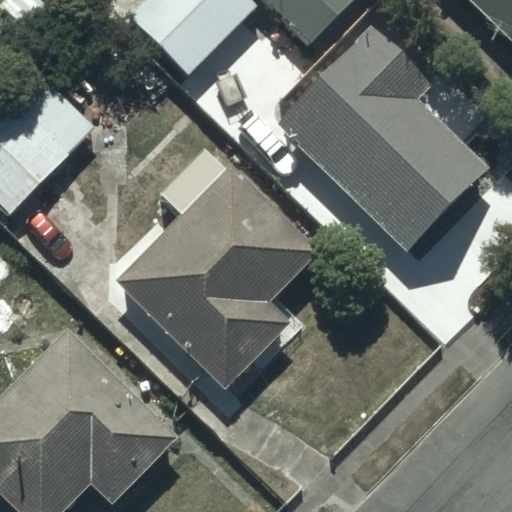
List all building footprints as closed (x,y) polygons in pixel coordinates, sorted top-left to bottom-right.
[(233,0),(158,0),(126,36),(189,91),(253,18),(233,0)] [(357,0),(248,0),(308,58),(361,4),(357,0)] [(511,0),(460,0),(511,51),(511,0)] [(373,41),(278,136),(416,266),(492,184),(418,115),(434,98),(373,41)] [(36,77),(0,112),(0,222),(6,229),(75,166),(90,181),(106,166),(86,145),(93,139),(36,77)] [(182,228),(115,296),(226,403),(299,327),(279,308),(319,267),(225,176),(221,180),(201,161),(158,205),(182,228)] [(120,511),(176,453),(60,343),(0,407),(0,505),(7,511),(76,511),(88,500),(100,511),(120,511)]
